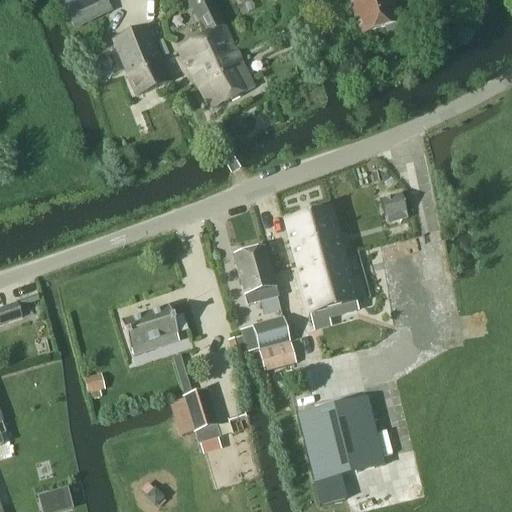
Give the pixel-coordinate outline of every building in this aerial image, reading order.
[(103,0),(60,0),(59,0),(69,19),(104,1),(103,0)] [(206,38),(177,51),(198,87),(225,74),(218,60),(235,51),(224,29),(210,0),(187,0),(190,5),(206,38)] [(348,0),(361,37),(385,30),(386,34),(396,31),(395,26),(398,25),(390,0),(348,0)] [(137,99),(171,84),(147,28),(112,43),(137,99)] [(298,33),(286,37),(294,59),(306,54),(298,33)] [(225,74),(198,87),(211,111),(254,89),(236,51),(235,51),(218,60),(225,74)] [(97,81),(116,74),(110,58),(91,66),(97,81)] [(404,214),(400,198),(379,203),(383,219),(404,214)] [(330,212),(283,225),(295,266),(342,254),(330,212)] [(380,216),(355,222),(365,244),(386,238),(380,216)] [(233,260),(246,310),(278,302),(264,252),(261,252),(258,250),(250,253),(248,256),(233,260)] [(342,254),(295,266),(310,321),(356,308),(342,254)] [(36,296),(26,300),(28,305),(38,302),(36,296)] [(0,325),(21,318),(16,305),(0,310),(0,325)] [(173,326),(168,311),(120,327),(129,354),(130,354),(132,361),(153,354),(150,347),(177,338),(177,337),(186,334),(182,323),(173,326)] [(282,322),(251,330),(258,353),(289,345),(282,322)] [(295,366),(290,347),(259,355),(264,375),(295,366)] [(218,428),(206,392),(181,400),(182,402),(169,407),(179,438),(192,434),(192,436),(195,435),(199,446),(219,440),(215,429),(218,428)] [(366,402),(296,419),(313,485),(337,479),(383,468),(366,402)] [(161,497),(152,488),(143,497),(152,506),(161,497)]
